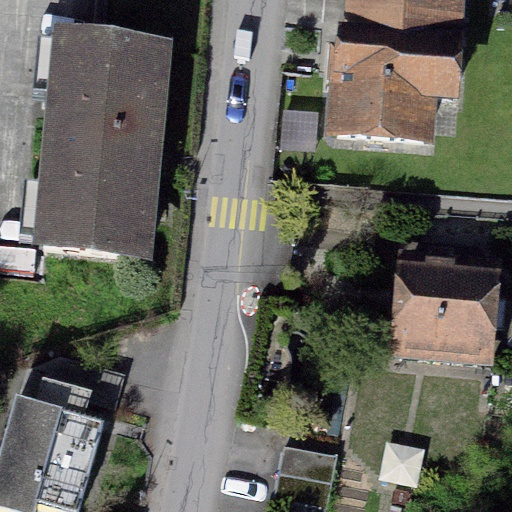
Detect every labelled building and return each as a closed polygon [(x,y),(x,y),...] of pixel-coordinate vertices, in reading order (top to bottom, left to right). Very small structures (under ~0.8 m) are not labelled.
[(164,0),(102,0),(97,55),(158,60),(164,0)] [(341,46),(334,142),(420,149),(423,103),(448,105),(452,54),(432,53),(435,8),(354,2),(351,47),(341,46)] [(41,256),(139,265),(149,157),(158,60),(97,55),(60,51),(41,256)] [(405,270),(397,356),(481,363),(483,333),(498,334),(500,309),(485,307),(488,277),(405,270)] [(77,511),(99,434),(80,428),(87,404),(43,391),(36,415),(15,409),(0,461),(0,511),(77,511)] [(324,511),(334,463),(281,453),(270,508),(292,511),(324,511)]
